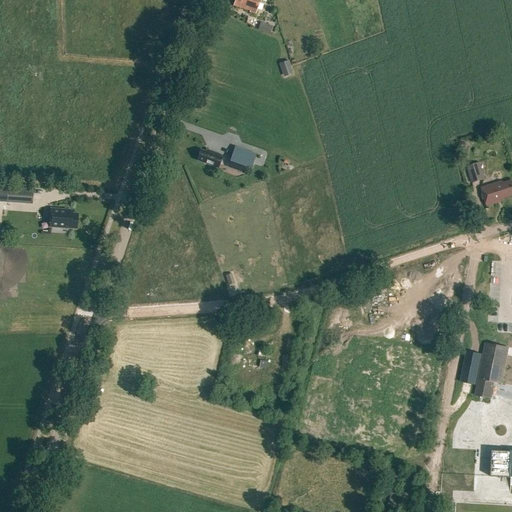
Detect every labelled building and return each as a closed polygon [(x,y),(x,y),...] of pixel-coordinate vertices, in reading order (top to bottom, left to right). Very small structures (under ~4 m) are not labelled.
[(244,9),(244,10),(255,14),(259,0),(235,0),(233,5),(244,9)] [(260,21),(258,29),(270,33),(272,25),(260,21)] [(278,63),(283,77),(292,73),(288,60),(278,63)] [(234,147),(230,160),(243,165),(243,167),(250,170),(256,154),(255,154),(234,147)] [(196,160),(218,168),(222,156),(206,150),(205,152),(200,150),(196,160)] [(466,166),(471,183),(484,179),(479,162),(466,166)] [(502,181),(480,188),(486,206),(501,201),(500,199),(511,195),(511,183),(511,181),(503,183),(502,181)] [(32,189),(8,187),(7,200),(31,201),(32,189)] [(50,209),(49,227),(76,229),(77,214),(68,213),(68,210),(50,209)] [(235,283),(232,274),(226,276),(229,284),(229,285),(232,284),(235,283)] [(490,399),(493,386),(494,382),(501,384),(508,347),(485,343),(478,379),(476,391),(475,395),(490,399)] [(460,382),(464,383),(465,383),(475,385),(481,354),(471,352),(470,352),(466,351),(460,382)] [(511,478),(511,451),(492,451),(490,477),(511,478)] [(391,505),(391,504),(398,506),(401,495),(391,493),(388,504),(391,505)]
